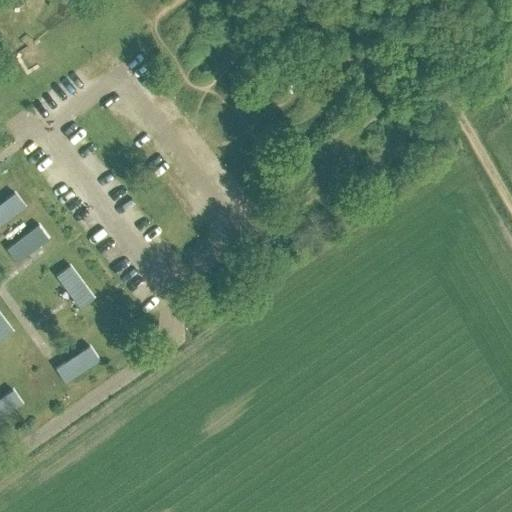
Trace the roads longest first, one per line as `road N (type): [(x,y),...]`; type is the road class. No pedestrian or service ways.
road 1 (track): [(245,248),(280,250),(511,81)]
road 2 (track): [(511,206),(395,0)]
